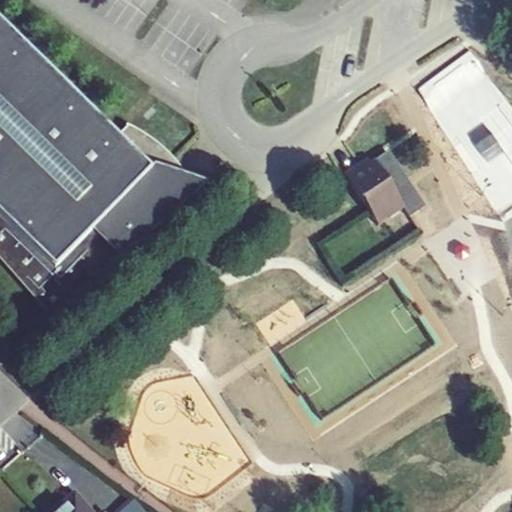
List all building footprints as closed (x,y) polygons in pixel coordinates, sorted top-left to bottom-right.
[(128,141),(2,18),(0,19),(0,248),(65,322),(137,260),(129,251),(136,245),(144,254),(208,198),(203,188),(196,178),(190,168),(183,159),(171,150),(159,140),(148,133),(139,130),(128,141)] [(396,168),(387,153),(371,162),(380,177),(396,168)] [(364,168),(360,161),(354,165),(358,172),(364,168)] [(422,206),(396,168),(380,177),(371,162),(364,168),(358,172),(354,165),(342,173),(376,225),(401,208),(406,216),(422,206)] [(97,511),(78,490),(52,511),(148,511),(130,496),(120,505),(116,502),(104,511),(97,511)]
